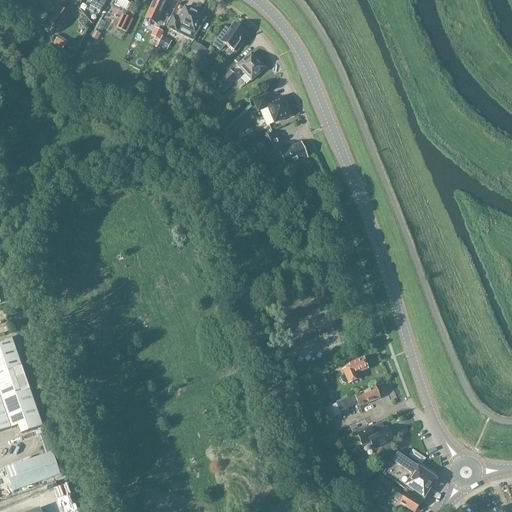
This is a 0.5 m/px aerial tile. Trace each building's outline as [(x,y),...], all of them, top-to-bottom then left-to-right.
[(100,11),(103,6),(92,0),(89,6),(100,11)] [(157,25),(168,0),(153,0),(144,19),(157,25)] [(58,29),(69,16),(59,8),(48,21),(58,29)] [(179,33),(182,26),(195,33),(203,17),(185,8),(179,20),(173,17),(168,28),(179,33)] [(132,19),(128,17),(123,15),(117,28),(126,32),(132,19)] [(221,31),(211,44),(219,49),(225,45),(233,51),(246,33),(244,32),(245,31),(240,27),(239,28),(233,25),(229,30),(227,29),(225,33),(221,31)] [(157,29),(153,38),(158,40),(159,40),(161,36),(163,32),(157,29)] [(172,41),(163,36),(158,44),(167,50),(172,41)] [(62,50),(67,43),(58,37),(53,44),(62,50)] [(154,47),(158,40),(153,38),(153,37),(148,45),(153,48),(154,47)] [(195,42),(187,53),(200,62),(208,51),(195,42)] [(264,68),(250,54),(237,66),(245,74),(240,79),(245,85),(250,80),(251,81),(264,68)] [(229,72),(218,82),(224,89),(235,79),(234,77),(239,72),(236,69),(231,74),(229,72)] [(266,95),(252,101),(258,113),(267,109),(268,110),(264,111),(270,124),(273,123),(273,124),(291,116),(283,97),(269,103),(266,95)] [(267,156),(279,150),(276,143),(278,142),(274,134),(260,140),(267,156)] [(286,168),(307,159),(300,143),(279,152),(286,168)] [(308,189),(304,191),(309,200),(313,198),(308,189)] [(0,374),(21,367),(11,338),(0,342),(0,374)] [(357,373),(367,369),(363,358),(348,364),(350,367),(342,370),(348,384),(359,379),(357,373)] [(42,427),(21,367),(0,374),(0,397),(1,400),(11,428),(20,425),(23,434),(42,427)] [(323,376),(329,374),(327,370),(311,376),(313,383),(314,383),(317,390),(327,385),(323,376)] [(375,387),(354,396),(336,403),(340,412),(347,409),(346,406),(356,401),(359,406),(364,404),(364,405),(379,398),(375,387)] [(1,400),(0,400),(0,432),(11,428),(1,400)] [(374,450),(393,441),(387,428),(373,434),(370,428),(357,434),(362,444),(370,441),(374,450)] [(48,433),(40,436),(46,454),(57,450),(52,435),(49,436),(48,433)] [(52,452),(5,469),(13,491),(60,475),(52,452)] [(436,480),(397,454),(382,475),(404,489),(405,487),(412,492),(413,491),(423,498),(436,480)] [(389,489),(393,483),(386,479),(382,484),(389,489)] [(412,511),(414,511),(421,503),(405,493),(402,497),(395,492),(392,497),(399,502),(399,503),(412,511)]
